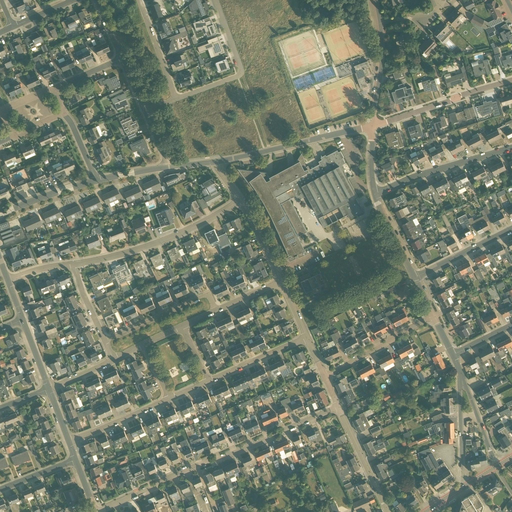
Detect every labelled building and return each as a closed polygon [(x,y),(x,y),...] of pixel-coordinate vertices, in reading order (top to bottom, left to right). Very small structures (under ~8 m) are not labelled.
[(23,3),(27,1),(30,0),(19,0),(20,1),(15,4),(20,14),(27,11),(23,3)] [(163,6),(160,0),(153,0),(152,1),(154,4),(149,6),(154,18),(162,15),(159,7),(163,6)] [(198,0),(193,0),(188,6),(187,6),(190,14),(194,12),(198,10),(201,18),(206,16),(205,12),(208,11),(205,4),(201,5),(198,0)] [(475,6),(474,5),(472,0),(464,4),(467,10),(475,6)] [(502,16),(498,7),(499,7),(498,4),(496,4),(495,1),(488,4),(495,19),(502,16)] [(91,16),(92,16),(91,14),(90,15),(89,13),(88,14),(85,8),(81,10),(81,12),(79,13),(82,21),(83,21),(85,25),(93,22),(91,16)] [(466,19),(457,10),(448,19),(455,26),(460,22),(462,24),(466,19)] [(79,22),(78,20),(76,14),(68,18),(68,19),(61,22),(63,28),(61,29),(63,34),(66,33),(65,30),(69,29),(77,26),(76,24),(79,22)] [(484,21),(478,18),(475,24),(481,27),(484,21)] [(205,23),(203,19),(193,23),(196,31),(204,28),(205,32),(209,31),(210,36),(215,35),(212,26),(210,26),(209,21),(205,23)] [(484,21),(481,27),(486,30),(491,27),(489,23),(485,21),(484,21)] [(47,36),(44,38),(45,39),(45,40),(46,41),(53,38),(53,39),(58,37),(55,31),(58,29),(54,22),(50,24),(51,25),(43,28),(47,36)] [(168,31),(169,36),(174,34),(172,27),(170,28),(168,22),(159,25),(162,33),(168,31)] [(449,29),(443,23),(434,33),(440,40),(445,35),(444,34),(449,29)] [(509,32),(506,24),(505,24),(497,31),(499,36),(498,37),(501,43),(508,40),(511,38),(511,34),(510,31),(509,32)] [(494,26),(491,27),(486,30),(488,34),(494,32),(496,31),(494,26)] [(45,39),(44,38),(41,30),(33,33),(33,34),(26,38),(31,49),(35,47),(35,45),(42,41),(45,40),(45,39)] [(396,37),(398,45),(410,42),(408,32),(404,33),(404,35),(396,37)] [(174,36),(167,38),(168,41),(162,43),(166,54),(175,51),(171,41),(175,39),(174,36)] [(9,51),(10,54),(13,53),(12,52),(17,50),(18,54),(23,52),(23,53),(26,51),(23,44),(23,45),(19,37),(15,39),(16,41),(8,44),(11,50),(9,51)] [(437,45),(434,42),(430,39),(425,44),(423,43),(424,44),(420,48),(425,52),(422,55),(425,58),(428,55),(427,55),(437,45)] [(219,54),(223,52),(221,47),(220,47),(218,41),(209,44),(209,43),(197,47),(199,53),(211,49),(215,57),(219,55),(219,54)] [(100,45),(104,53),(110,51),(106,43),(100,45)] [(98,56),(104,53),(100,45),(94,48),(98,56)] [(53,56),(55,63),(58,61),(53,50),(50,51),(52,57),(53,56)] [(83,53),(86,61),(92,59),(88,50),(83,53)] [(80,64),(86,61),(83,53),(76,56),(80,64)] [(171,65),(173,72),(178,70),(178,71),(184,69),(183,68),(184,68),(181,60),(185,59),(183,54),(172,59),(173,62),(175,62),(175,64),(171,65)] [(44,70),(41,71),(43,74),(45,79),(51,77),(46,65),(41,55),(37,56),(42,67),(43,67),(44,70)] [(13,61),(11,58),(9,59),(6,60),(7,62),(4,63),(7,69),(12,66),(14,65),(13,61)] [(75,66),(71,58),(65,61),(69,69),(75,66)] [(511,58),(502,61),(504,65),(504,64),(505,68),(509,67),(510,67),(510,66),(511,65),(511,58)] [(229,69),(225,59),(216,62),(220,72),(229,69)] [(471,63),(473,67),(474,71),(475,70),(477,75),(483,73),(483,72),(486,71),(487,75),(492,73),(488,60),(483,61),(483,63),(478,65),(477,61),(471,63)] [(63,72),(69,69),(65,61),(59,63),(63,72)] [(363,77),(369,75),(367,69),(370,68),(368,61),(354,66),(356,73),(355,73),(357,80),(360,79),(362,83),(365,82),(363,77)] [(53,66),(50,67),(48,64),(46,65),(51,77),(57,74),(53,66)] [(395,79),(400,78),(403,77),(401,70),(393,73),(395,79)] [(190,73),(183,75),(184,79),(178,81),(181,87),(191,84),(190,80),(192,79),(190,73)] [(462,73),(452,77),(450,73),(444,75),(445,79),(448,87),(456,84),(465,81),(465,82),(462,73)] [(31,78),(29,75),(26,76),(28,79),(25,81),(28,89),(34,86),(31,78)] [(31,78),(34,86),(40,84),(37,75),(31,78)] [(104,78),(98,80),(101,86),(106,84),(110,91),(113,89),(114,90),(121,86),(116,76),(112,78),(112,79),(110,80),(109,78),(105,80),(104,78)] [(438,91),(436,84),(440,83),(439,78),(435,79),(435,80),(430,81),(430,80),(418,84),(420,90),(424,88),(425,92),(432,90),(433,92),(438,91)] [(17,94),(22,92),(23,91),(19,83),(16,84),(14,81),(11,82),(13,86),(17,94)] [(11,97),(17,94),(13,86),(11,82),(8,83),(10,87),(7,88),(11,97)] [(411,88),(407,89),(406,87),(395,90),(396,92),(392,93),(396,104),(405,101),(406,101),(405,99),(409,98),(410,100),(415,98),(411,88)] [(71,104),(81,99),(83,98),(79,88),(72,92),(71,91),(70,92),(71,92),(70,93),(73,99),(70,100),(71,104)] [(117,110),(128,105),(125,98),(126,98),(122,89),(108,95),(112,104),(114,103),(117,110)] [(511,95),(508,96),(508,97),(501,99),(501,98),(500,98),(503,106),(511,103),(511,107),(511,95)] [(495,112),(492,101),(486,103),(487,104),(479,106),(482,115),(489,113),(490,113),(495,112)] [(471,118),(476,116),(473,107),(464,110),(464,112),(463,112),(455,114),(455,112),(449,114),(452,124),(458,122),(459,124),(467,121),(467,119),(471,118)] [(89,123),(88,120),(91,118),(87,108),(80,111),(83,117),(80,119),(83,126),(88,124),(89,123)] [(130,117),(123,120),(122,116),(119,118),(125,132),(126,132),(127,136),(130,134),(137,131),(136,128),(139,127),(136,121),(133,122),(130,117)] [(443,131),(442,128),(447,126),(444,116),(440,117),(442,122),(439,123),(439,122),(434,124),(436,130),(437,133),(443,131)] [(511,120),(505,124),(506,125),(500,127),(502,132),(505,131),(509,138),(511,136),(511,120)] [(412,139),(415,138),(423,135),(420,124),(408,128),(412,139)] [(100,137),(99,136),(102,135),(98,126),(89,130),(91,137),(89,138),(92,144),(97,142),(95,139),(100,137)] [(500,133),(502,132),(500,127),(497,129),(498,130),(492,133),(496,141),(502,138),(500,133)] [(47,131),(52,141),(60,137),(62,140),(66,138),(64,133),(60,134),(59,130),(52,133),(51,130),(47,131)] [(42,146),(52,141),(47,131),(44,133),(45,136),(39,139),(42,146)] [(394,149),(400,147),(404,146),(399,132),(395,133),(395,134),(391,135),(391,134),(386,135),(391,148),(393,148),(394,149)] [(483,138),(481,133),(479,134),(479,136),(473,139),(477,146),(483,143),(481,139),(483,138)] [(492,133),(489,135),(486,136),(490,144),(496,141),(492,133)] [(449,147),(448,145),(450,143),(448,138),(446,134),(440,136),(442,141),(444,144),(446,148),(449,147)] [(146,142),(144,139),(130,145),(133,152),(139,150),(141,156),(149,153),(146,145),(145,145),(144,143),(146,142)] [(462,144),(465,143),(462,139),(460,140),(460,141),(455,144),(459,152),(464,149),(462,144)] [(471,149),(477,146),(473,139),(467,142),(468,142),(471,149)] [(98,143),(100,148),(97,149),(100,156),(97,157),(100,164),(106,162),(106,161),(109,160),(108,157),(108,156),(104,147),(106,146),(104,141),(98,143)] [(444,150),(446,148),(444,144),(441,145),(442,147),(436,150),(440,157),(446,154),(444,150)] [(453,155),(459,152),(455,144),(449,147),(453,155)] [(34,152),(31,145),(25,148),(24,145),(20,147),(24,157),(34,152)] [(425,155),(428,154),(426,149),(425,150),(423,147),(422,148),(423,151),(423,152),(421,153),(418,154),(417,155),(421,163),(423,162),(427,160),(425,155)] [(436,150),(435,147),(429,149),(428,148),(426,149),(428,154),(430,153),(434,160),(440,157),(436,150)] [(320,164),(310,170),(288,181),(296,195),(299,200),(307,196),(317,215),(322,212),(324,216),(319,218),(324,228),(348,215),(350,219),(364,212),(361,207),(360,207),(359,205),(360,205),(360,204),(359,204),(356,199),(358,197),(344,171),(345,170),(343,165),(346,163),(343,158),(344,158),(341,151),(339,152),(337,150),(333,153),(323,158),(321,156),(323,159),(319,162),(320,164)] [(416,152),(410,155),(412,158),(415,166),(421,163),(417,155),(416,152)] [(2,155),(6,165),(16,160),(17,163),(21,161),(18,154),(14,156),(13,153),(7,156),(5,153),(2,155)] [(310,170),(308,166),(306,167),(305,167),(305,165),(303,159),(302,155),(299,158),(295,164),(296,165),(296,164),(297,166),(293,168),(293,167),(293,168),(292,168),(288,170),(286,172),(286,171),(285,171),(286,172),(285,172),(278,175),(278,176),(276,177),(271,179),(271,180),(267,182),(261,173),(261,172),(243,170),(243,171),(244,171),(242,173),(254,190),(254,189),(255,189),(256,188),(257,188),(257,189),(261,194),(260,195),(261,195),(263,197),(266,202),(265,202),(266,202),(266,203),(270,209),(269,209),(269,210),(270,209),(270,210),(274,217),(273,217),(274,217),(274,218),(277,224),(277,225),(277,224),(278,225),(281,232),(280,232),(281,232),(281,233),(284,240),(283,240),(284,240),(285,241),(288,247),(287,248),(288,247),(288,248),(289,250),(289,251),(291,255),(290,255),(291,255),(292,257),(288,258),(289,260),(289,261),(290,261),(298,258),(299,258),(307,254),(305,250),(304,249),(302,245),(298,237),(299,237),(307,232),(304,226),(302,222),(301,222),(298,216),(299,216),(298,216),(295,210),(296,209),(294,205),(293,206),(289,200),(290,199),(291,199),(290,196),(292,195),(293,197),(296,195),(288,181),(310,170)] [(395,171),(393,165),(394,164),(395,163),(395,161),(396,160),(396,159),(396,158),(396,157),(386,159),(388,164),(382,166),(384,172),(390,169),(392,173),(395,171)] [(62,165),(66,175),(70,174),(69,171),(75,168),(72,161),(62,165)] [(500,172),(506,169),(502,162),(497,165),(500,172)] [(63,177),(66,175),(62,165),(53,169),(52,166),(47,167),(51,175),(54,174),(55,177),(62,174),(63,177)] [(500,172),(497,165),(491,168),(493,172),(490,174),(493,178),(495,177),(496,178),(501,175),(500,172)] [(493,178),(490,174),(487,175),(484,167),(478,170),(482,178),(483,181),(487,179),(488,182),(490,181),(490,180),(493,178)] [(476,181),(482,178),(478,170),(472,173),(474,178),(472,179),(474,184),(476,182),(476,181)] [(48,174),(45,175),(43,171),(33,176),(36,183),(42,180),(43,183),(51,179),(48,174)] [(167,186),(186,178),(183,173),(180,174),(179,173),(177,173),(175,174),(172,174),(170,175),(168,175),(167,176),(167,175),(163,177),(167,186)] [(474,184),(472,179),(469,180),(465,173),(459,176),(463,183),(465,187),(470,185),(473,190),(476,188),(474,184)] [(459,190),(465,187),(463,183),(459,176),(453,179),(455,183),(453,185),(455,189),(457,193),(460,192),(459,190)] [(157,178),(150,181),(154,191),(161,188),(163,191),(165,190),(164,186),(161,187),(157,178)] [(211,195),(217,192),(213,184),(214,183),(212,178),(202,183),(205,188),(209,195),(210,194),(211,195)] [(444,189),(450,186),(446,178),(441,181),(444,189)] [(25,191),(29,189),(25,179),(14,184),(18,191),(24,188),(25,191)] [(143,184),(147,194),(154,191),(150,181),(143,184)] [(444,189),(441,181),(435,184),(437,189),(434,190),(436,195),(437,195),(438,198),(441,197),(440,195),(446,192),(444,189)] [(431,190),(428,184),(420,188),(426,200),(428,198),(426,193),(431,190)] [(135,199),(141,196),(142,196),(138,186),(131,190),(135,199)] [(0,198),(6,196),(7,199),(11,197),(6,187),(0,190),(0,198)] [(421,196),(419,192),(417,187),(412,189),(414,194),(416,193),(418,197),(421,196)] [(109,192),(113,201),(121,198),(117,189),(109,192)] [(128,202),(135,199),(131,190),(124,193),(128,202)] [(204,198),(208,206),(211,205),(211,203),(223,196),(219,190),(217,192),(211,195),(210,194),(209,195),(204,198)] [(106,205),(113,201),(109,192),(102,195),(106,205)] [(403,205),(406,204),(401,195),(390,200),(393,207),(394,207),(395,209),(403,205)] [(90,200),(95,210),(102,207),(98,197),(90,200)] [(87,213),(95,210),(90,200),(83,203),(87,213)] [(194,210),(199,207),(195,201),(192,203),(192,204),(191,204),(180,209),(180,210),(179,210),(181,214),(182,214),(184,218),(195,213),(194,210)] [(71,209),(75,218),(83,215),(79,205),(71,209)] [(414,215),(417,213),(419,212),(418,209),(412,212),(409,206),(402,209),(396,212),(399,218),(401,218),(402,221),(408,218),(415,215),(414,215)] [(50,211),(54,220),(61,217),(57,207),(50,211)] [(68,221),(75,218),(71,209),(64,212),(68,221)] [(171,215),(172,214),(170,209),(161,212),(164,221),(166,225),(173,222),(171,215)] [(501,223),(506,220),(503,214),(503,213),(501,210),(499,211),(499,212),(501,214),(497,216),(501,223)] [(47,223),(54,220),(50,211),(42,214),(47,223)] [(413,220),(416,218),(419,217),(417,213),(414,215),(415,215),(408,218),(409,221),(402,225),(405,231),(416,226),(413,220)] [(455,234),(451,226),(450,224),(444,213),(441,214),(447,227),(447,228),(450,233),(444,236),(448,242),(449,246),(450,248),(457,245),(454,239),(452,235),(455,234)] [(495,226),(501,223),(497,216),(494,218),(493,215),(492,214),(490,216),(495,226)] [(31,219),(35,228),(42,225),(38,216),(31,219)] [(133,224),(137,234),(147,231),(144,223),(145,222),(143,217),(135,220),(136,222),(133,224)] [(463,229),(468,239),(473,237),(470,230),(473,229),(468,219),(467,217),(463,219),(467,227),(463,229)] [(479,234),(484,231),(478,219),(474,221),(472,219),(473,219),(472,217),(472,218),(472,217),(468,219),(473,229),(475,227),(479,234)] [(478,219),(484,231),(490,228),(485,218),(483,219),(482,217),(478,219)] [(228,228),(233,225),(236,231),(242,228),(239,222),(241,222),(239,218),(223,226),(226,232),(229,230),(228,228)] [(28,232),(35,228),(31,219),(23,222),(28,232)] [(0,231),(5,244),(6,244),(15,240),(24,236),(21,229),(12,232),(8,222),(0,225),(1,227),(0,227),(0,231)] [(468,239),(463,229),(458,231),(455,224),(451,226),(455,234),(458,232),(462,242),(468,239)] [(100,244),(99,239),(97,236),(102,234),(99,226),(94,228),(96,233),(92,234),(85,236),(87,244),(89,249),(89,248),(95,245),(96,246),(100,244)] [(418,237),(424,234),(424,233),(428,231),(426,229),(419,233),(416,226),(405,231),(409,238),(416,234),(417,237),(418,237)] [(125,237),(122,228),(108,233),(111,241),(118,238),(121,237),(122,238),(125,237)] [(226,232),(218,236),(214,230),(215,230),(214,229),(209,232),(210,233),(206,234),(206,233),(205,234),(211,248),(224,242),(229,239),(226,232)] [(415,250),(422,247),(426,245),(422,238),(425,236),(424,234),(418,237),(420,240),(411,243),(415,250)] [(198,249),(194,239),(183,244),(184,244),(188,253),(198,249)] [(448,249),(447,247),(443,240),(438,242),(441,247),(443,252),(448,249)] [(70,252),(77,249),(74,241),(59,247),(62,254),(70,251),(70,252)] [(248,258),(258,254),(257,250),(253,252),(250,244),(243,247),(248,258)] [(237,245),(228,250),(230,253),(230,254),(239,249),(237,245)] [(508,257),(507,256),(507,255),(502,245),(497,248),(502,258),(503,260),(507,257),(508,257)] [(182,257),(178,249),(179,249),(178,248),(177,246),(166,252),(167,251),(172,261),(182,257)] [(31,263),(30,261),(34,259),(30,248),(26,249),(27,254),(24,255),(23,253),(16,256),(14,252),(17,251),(16,247),(12,248),(13,251),(8,253),(13,265),(14,264),(15,267),(25,263),(26,265),(31,263)] [(38,252),(41,259),(48,257),(48,258),(52,256),(49,248),(38,252)] [(502,259),(502,258),(497,248),(491,251),(494,257),(491,258),(496,267),(499,266),(496,261),(499,260),(497,256),(500,255),(502,259)] [(428,251),(418,256),(421,263),(428,260),(426,256),(430,255),(428,251)] [(149,259),(150,258),(155,268),(165,263),(160,253),(149,258),(149,259)] [(496,267),(491,258),(489,260),(486,254),(480,256),(484,263),(489,261),(494,271),(497,270),(495,268),(496,267)] [(484,264),(484,263),(480,256),(475,259),(478,266),(479,269),(477,270),(481,278),(483,277),(480,269),(483,268),(485,273),(488,271),(484,264)] [(143,276),(142,272),(148,269),(143,259),(133,264),(137,272),(134,274),(136,278),(136,279),(143,276)] [(172,278),(175,276),(168,261),(166,262),(168,268),(167,268),(169,272),(172,278)] [(253,276),(249,278),(251,283),(268,275),(266,271),(261,262),(262,262),(254,265),(258,275),(253,277),(253,276)] [(474,271),(473,269),(469,262),(464,265),(469,275),(470,278),(473,277),(471,274),(474,272),(479,281),(481,280),(481,278),(477,270),(474,271)] [(112,270),(116,278),(119,285),(127,281),(126,280),(128,280),(127,277),(132,275),(129,269),(128,269),(126,264),(121,266),(120,265),(116,267),(117,267),(117,268),(112,270)] [(203,277),(202,277),(201,275),(204,274),(200,265),(196,267),(197,269),(198,269),(200,274),(195,276),(197,280),(200,287),(206,284),(203,277)] [(463,277),(469,275),(464,265),(458,267),(461,272),(458,274),(460,278),(463,284),(466,282),(463,277)] [(98,273),(98,274),(103,285),(104,286),(114,281),(117,288),(119,288),(120,287),(119,285),(116,278),(112,280),(108,270),(102,273),(102,272),(98,273)] [(179,284),(179,285),(180,287),(183,295),(189,292),(186,285),(186,284),(185,282),(187,281),(183,273),(181,274),(182,276),(181,276),(184,282),(179,284)] [(320,278),(322,277),(320,273),(311,277),(309,273),(300,277),(302,281),(301,281),(302,285),(303,285),(304,287),(320,279),(320,278)] [(99,290),(97,287),(103,285),(98,274),(89,278),(94,287),(92,288),(94,292),(99,290)] [(447,278),(446,278),(445,274),(433,280),(437,287),(439,285),(441,288),(445,286),(443,281),(447,278)] [(55,279),(59,291),(66,288),(64,284),(67,283),(67,282),(70,281),(68,275),(65,276),(64,275),(58,277),(58,278),(55,279)] [(180,287),(179,285),(174,287),(171,281),(176,278),(175,276),(172,278),(166,280),(170,289),(173,288),(177,298),(183,295),(180,287)] [(237,280),(241,287),(247,285),(243,277),(237,280)] [(56,292),(59,291),(55,279),(52,280),(46,282),(49,290),(49,292),(56,290),(56,292)] [(325,284),(323,280),(321,281),(320,279),(304,287),(305,289),(304,289),(306,293),(307,293),(309,296),(318,292),(316,288),(325,284)] [(168,290),(170,289),(166,280),(163,282),(167,290),(162,293),(163,295),(166,303),(172,300),(168,290)] [(194,290),(200,287),(197,280),(191,283),(194,290)] [(235,290),(241,287),(237,280),(231,283),(235,290)] [(42,292),(49,290),(46,282),(39,284),(41,288),(38,289),(39,294),(40,295),(43,294),(42,292)] [(230,292),(228,288),(227,285),(225,286),(223,282),(219,284),(219,285),(220,288),(224,295),(230,292)] [(441,302),(450,297),(451,296),(448,291),(452,289),(452,290),(456,288),(454,284),(453,285),(445,289),(446,291),(437,295),(441,302)] [(406,285),(400,288),(397,290),(402,299),(411,295),(406,285)] [(34,298),(32,293),(29,286),(22,289),(29,305),(34,303),(33,298),(34,298)] [(120,290),(119,288),(117,288),(114,290),(106,294),(107,296),(112,294),(113,295),(116,294),(115,292),(120,290)] [(224,295),(220,288),(214,290),(218,298),(224,295)] [(66,306),(75,301),(73,295),(65,298),(65,299),(63,300),(66,306)] [(160,305),(166,303),(163,295),(157,298),(160,305)] [(270,310),(274,309),(276,308),(274,305),(280,302),(277,295),(266,300),(268,306),(270,310)] [(112,310),(113,309),(112,307),(109,301),(108,297),(107,297),(98,301),(102,311),(103,312),(102,311),(108,309),(109,311),(112,310)] [(444,308),(452,304),(453,303),(450,297),(441,302),(444,308)] [(156,307),(152,300),(146,303),(150,310),(156,307)] [(70,314),(69,312),(78,307),(75,301),(66,306),(65,306),(67,311),(62,314),(63,317),(70,314)] [(504,318),(510,315),(504,302),(501,303),(504,309),(501,310),(504,318)] [(143,313),(150,310),(146,303),(140,305),(143,313)] [(48,313),(45,307),(45,306),(42,307),(41,306),(37,308),(30,311),(33,318),(40,315),(48,313)] [(399,315),(402,323),(409,320),(406,314),(407,313),(403,306),(400,308),(401,309),(402,309),(404,313),(399,315)] [(130,310),(133,318),(139,315),(135,308),(130,310)] [(251,320),(249,318),(253,316),(249,308),(246,310),(243,311),(246,319),(248,322),(251,320)] [(276,313),(275,312),(274,309),(270,310),(263,313),(265,318),(273,314),(276,321),(279,319),(287,316),(283,309),(276,313)] [(488,313),(488,312),(486,309),(484,310),(487,317),(484,319),(487,326),(493,323),(488,313)] [(127,321),(133,318),(130,310),(123,313),(127,321)] [(458,311),(455,313),(453,310),(447,314),(450,320),(460,315),(458,311)] [(488,313),(493,323),(499,320),(493,310),(488,312),(488,313)] [(240,322),(246,319),(243,311),(240,312),(240,313),(237,314),(236,314),(240,322)] [(399,315),(393,318),(391,314),(390,311),(385,313),(387,317),(390,322),(393,321),(396,326),(402,323),(399,315)] [(76,322),(83,319),(81,312),(73,316),(76,322)] [(110,328),(120,323),(122,322),(118,312),(115,313),(105,318),(110,329),(110,328)] [(463,325),(472,320),(471,317),(463,321),(460,315),(450,320),(453,326),(461,322),(463,325)] [(232,329),(231,326),(234,325),(231,317),(230,317),(227,318),(224,320),(228,328),(229,330),(232,329)] [(386,324),(390,322),(387,317),(385,318),(377,322),(379,326),(383,333),(389,330),(386,324)] [(45,318),(42,319),(38,321),(39,324),(36,325),(38,332),(45,330),(43,326),(47,325),(45,318)] [(76,329),(78,328),(79,328),(86,325),(83,319),(76,322),(77,325),(75,326),(76,329)] [(218,323),(221,331),(228,328),(224,320),(221,321),(218,323),(218,322),(218,323)] [(374,328),(372,324),(370,321),(366,324),(367,326),(370,332),(373,331),(376,336),(383,333),(379,326),(374,328)] [(277,333),(281,332),(282,331),(284,335),(293,331),(290,324),(285,326),(283,323),(274,327),(277,333)] [(356,330),(353,325),(352,323),(347,325),(349,327),(348,327),(351,332),(356,330)] [(473,333),(471,329),(468,323),(464,325),(466,328),(459,332),(462,339),(469,335),(473,333)] [(370,340),(367,333),(370,332),(367,326),(361,329),(361,331),(358,333),(360,337),(361,336),(364,343),(370,340)] [(47,336),(57,332),(56,327),(51,329),(45,331),(47,336)] [(219,333),(218,330),(216,327),(206,332),(205,329),(197,332),(198,335),(198,336),(200,339),(206,336),(207,339),(208,338),(213,336),(219,333)] [(84,339),(91,336),(89,330),(81,333),(84,339)] [(54,338),(56,337),(58,343),(61,342),(57,332),(47,336),(48,339),(42,341),(45,349),(52,346),(49,340),(54,338)] [(266,337),(264,332),(261,334),(255,337),(254,335),(254,336),(260,349),(263,347),(266,346),(267,346),(263,338),(266,337)] [(11,339),(6,341),(9,348),(14,346),(13,343),(20,340),(17,333),(10,335),(11,339)] [(350,341),(353,348),(359,345),(353,333),(347,336),(348,338),(350,341)] [(350,341),(348,338),(346,335),(341,338),(342,341),(341,342),(347,352),(351,350),(352,350),(353,349),(353,348),(350,341)] [(91,336),(84,339),(87,345),(94,342),(91,336)] [(257,350),(260,349),(254,336),(251,337),(253,342),(250,343),(253,352),(254,351),(257,350)] [(64,348),(69,346),(66,337),(61,340),(64,348)] [(204,351),(216,346),(214,343),(211,345),(209,341),(208,338),(207,339),(203,340),(204,343),(201,345),(202,345),(203,348),(204,351)] [(503,341),(507,348),(510,346),(511,348),(511,341),(510,338),(503,341)] [(334,358),(330,348),(327,341),(321,344),(324,351),(325,351),(326,353),(324,354),(327,361),(334,358)] [(503,350),(507,348),(503,341),(497,345),(500,351),(498,352),(500,358),(502,361),(501,358),(506,356),(503,350)] [(408,354),(413,352),(415,356),(421,353),(418,347),(414,350),(411,344),(404,347),(408,354)] [(215,354),(213,351),(219,348),(218,345),(216,346),(204,351),(206,354),(207,357),(207,358),(210,356),(211,359),(216,357),(215,354)] [(244,346),(238,349),(236,345),(236,346),(241,357),(244,356),(244,355),(247,354),(248,354),(244,346)] [(341,355),(338,348),(336,345),(330,348),(334,358),(341,355)] [(238,358),(241,357),(236,346),(230,348),(231,352),(235,360),(238,358)] [(23,349),(20,350),(19,347),(11,350),(11,351),(12,351),(12,352),(13,353),(14,353),(15,353),(16,353),(16,352),(18,357),(13,359),(14,359),(10,360),(11,364),(15,362),(15,363),(20,361),(19,358),(26,356),(23,349)] [(92,353),(91,349),(90,347),(86,349),(84,350),(87,358),(90,357),(92,361),(99,358),(96,351),(92,353)] [(410,358),(408,354),(404,347),(398,351),(401,356),(400,357),(397,358),(401,366),(405,363),(404,361),(410,358)] [(500,358),(498,352),(495,353),(492,347),(486,350),(489,358),(493,356),(497,363),(499,362),(502,361),(500,358)] [(84,359),(87,358),(84,350),(79,352),(74,355),(76,360),(79,366),(86,363),(84,359)] [(478,357),(485,371),(487,370),(488,370),(485,364),(488,362),(487,359),(489,358),(486,350),(480,353),(481,355),(478,357)] [(300,362),(306,359),(303,351),(292,356),(296,364),(300,362)] [(435,364),(443,360),(440,354),(434,357),(431,351),(426,354),(429,361),(430,360),(432,365),(435,364)] [(223,361),(222,358),(223,357),(229,354),(228,352),(222,354),(216,357),(211,359),(213,362),(211,363),(212,366),(214,369),(221,366),(221,365),(220,363),(223,361)] [(400,364),(397,358),(394,360),(391,354),(385,357),(388,365),(390,368),(395,366),(396,368),(401,366),(400,364)] [(383,367),(388,365),(385,357),(378,361),(381,366),(380,367),(378,368),(381,374),(382,376),(383,376),(386,374),(387,374),(383,367)] [(479,374),(484,371),(485,371),(478,357),(475,358),(469,361),(472,369),(476,367),(477,369),(479,374)] [(20,361),(15,363),(16,366),(21,365),(23,370),(30,367),(27,360),(20,363),(20,361)] [(133,371),(144,366),(143,364),(138,366),(136,361),(136,360),(129,363),(133,371)] [(276,363),(280,371),(283,377),(289,374),(290,375),(293,374),(292,373),(288,362),(285,364),(283,360),(280,362),(276,363)] [(440,370),(446,367),(443,360),(435,364),(438,369),(434,371),(435,373),(440,371),(440,370)] [(65,365),(62,366),(60,367),(57,361),(51,364),(54,372),(60,370),(61,373),(67,371),(65,365)] [(274,374),(280,371),(276,363),(273,364),(273,365),(270,366),(272,370),(269,371),(271,377),(273,379),(273,380),(275,378),(274,375),(274,374)] [(381,374),(378,368),(376,369),(374,370),(372,364),(365,368),(369,375),(374,372),(376,376),(381,374)] [(136,379),(143,376),(141,371),(145,369),(144,366),(133,371),(136,379)] [(271,377),(269,371),(266,372),(264,368),(264,369),(261,370),(258,371),(261,379),(268,377),(270,381),(273,379),(271,377)] [(364,377),(369,375),(365,368),(359,371),(361,376),(360,377),(358,378),(362,385),(366,383),(365,381),(364,377)] [(3,372),(6,380),(11,378),(16,376),(15,372),(11,373),(10,372),(9,372),(8,370),(3,372)] [(110,373),(113,380),(119,377),(117,370),(110,373)] [(255,382),(261,379),(258,371),(255,373),(252,374),(251,374),(252,375),(249,377),(254,388),(256,387),(257,386),(255,382)] [(35,381),(32,374),(26,376),(24,373),(18,375),(20,380),(21,380),(24,386),(29,384),(28,383),(35,381)] [(107,382),(113,380),(110,373),(105,376),(107,382),(104,383),(107,389),(110,387),(107,382)] [(317,376),(315,374),(315,373),(310,375),(305,378),(308,384),(312,383),(315,390),(320,388),(318,384),(320,383),(317,376)] [(253,388),(254,388),(249,377),(246,378),(246,377),(243,379),(242,378),(239,380),(243,388),(244,390),(247,388),(246,387),(249,385),(251,389),(253,388)] [(499,377),(490,382),(493,388),(503,384),(499,377)] [(103,387),(104,390),(107,389),(104,383),(101,384),(99,378),(93,381),(97,390),(103,387)] [(339,384),(336,385),(339,393),(345,390),(346,391),(360,385),(357,379),(353,381),(353,382),(349,384),(346,378),(337,381),(338,382),(339,384)] [(6,387),(5,383),(3,379),(0,381),(0,380),(0,397),(4,395),(5,396),(6,397),(10,396),(8,390),(9,390),(8,386),(6,387)] [(141,380),(142,380),(141,379),(137,381),(136,382),(137,384),(135,385),(138,393),(140,392),(142,392),(153,387),(152,384),(147,386),(145,381),(142,382),(141,380)] [(237,392),(236,391),(243,388),(239,380),(236,381),(233,383),(234,386),(231,388),(234,393),(237,392)] [(97,391),(97,390),(93,381),(87,383),(90,390),(87,391),(90,398),(92,397),(92,396),(94,395),(93,393),(97,391)] [(434,395),(434,396),(441,395),(443,394),(443,391),(452,390),(451,386),(451,384),(451,383),(442,384),(442,385),(438,385),(438,392),(434,392),(434,395)] [(234,393),(231,388),(229,389),(227,385),(227,386),(224,387),(221,388),(225,398),(226,398),(232,396),(231,395),(234,393)] [(489,386),(478,392),(482,400),(493,394),(489,386)] [(142,392),(145,400),(152,397),(150,391),(154,389),(153,387),(142,392)] [(226,398),(225,398),(221,388),(218,389),(218,390),(215,391),(214,391),(216,395),(213,396),(216,403),(220,412),(223,411),(220,402),(226,399),(226,398)] [(76,398),(75,395),(73,389),(68,391),(62,393),(64,400),(71,398),(72,400),(76,398)] [(348,395),(342,397),(345,405),(351,402),(349,398),(355,396),(352,389),(346,391),(348,395)] [(319,401),(326,397),(325,394),(324,392),(323,390),(314,395),(315,398),(307,402),(308,406),(309,405),(312,404),(319,401)] [(216,403),(213,396),(210,397),(208,394),(203,396),(206,405),(207,405),(212,402),(213,404),(216,403)] [(453,398),(444,398),(443,394),(441,395),(434,396),(434,398),(430,400),(431,403),(444,399),(444,401),(441,401),(441,402),(440,402),(440,405),(441,405),(441,406),(444,406),(444,405),(453,405),(453,398)] [(487,403),(484,404),(488,412),(499,407),(496,400),(499,398),(498,395),(486,400),(487,403)] [(121,401),(125,408),(130,406),(127,398),(126,396),(120,398),(121,401)] [(208,408),(207,405),(206,405),(203,396),(197,399),(199,402),(196,404),(199,410),(202,409),(202,410),(203,410),(203,411),(208,409),(208,408)] [(319,401),(319,402),(322,406),(329,403),(326,397),(319,401)] [(399,401),(397,397),(393,398),(390,400),(393,405),(399,401)] [(75,409),(80,407),(76,398),(72,400),(72,402),(66,405),(68,412),(75,409)] [(292,405),(295,412),(301,410),(301,411),(305,410),(301,401),(300,398),(295,400),(296,403),(292,405)] [(285,407),(289,406),(286,399),(280,401),(282,404),(283,408),(278,410),(282,418),(288,415),(285,407)] [(118,411),(125,408),(121,401),(115,403),(118,411)] [(199,410),(196,404),(193,405),(192,401),(186,404),(191,414),(196,412),(199,410)] [(244,406),(243,405),(242,403),(234,406),(237,412),(240,410),(239,408),(244,406)] [(182,418),(191,414),(186,404),(180,406),(182,410),(179,411),(182,418)] [(107,416),(103,408),(102,405),(96,407),(97,411),(101,419),(107,416)] [(444,406),(444,409),(444,413),(453,413),(453,405),(444,405),(444,406)] [(38,415),(45,413),(42,406),(35,408),(36,412),(32,414),(34,420),(39,418),(38,415)] [(103,408),(107,416),(113,413),(110,406),(103,408)] [(270,411),(269,407),(266,409),(271,422),(278,419),(276,413),(271,414),(270,411)] [(79,411),(77,412),(75,409),(68,412),(71,418),(77,416),(78,418),(83,416),(86,415),(85,411),(80,413),(79,411)] [(182,418),(179,411),(176,412),(175,409),(169,411),(173,420),(174,423),(180,420),(181,422),(183,421),(182,418)] [(271,422),(266,409),(263,410),(265,414),(261,415),(262,419),(265,425),(271,422)] [(364,423),(368,421),(366,417),(373,413),(371,409),(359,415),(360,418),(353,421),(356,427),(364,423)] [(168,422),(173,420),(169,411),(164,414),(165,417),(162,419),(166,425),(168,424),(168,422)] [(23,420),(23,419),(21,415),(17,416),(15,413),(10,415),(12,422),(14,426),(20,424),(21,426),(25,424),(23,420)] [(433,422),(443,418),(441,413),(433,417),(431,418),(433,422)] [(14,426),(12,422),(10,415),(9,416),(8,415),(5,416),(5,417),(3,418),(5,421),(2,422),(5,430),(14,426)] [(244,429),(242,424),(238,415),(235,416),(238,423),(239,423),(240,426),(234,429),(237,437),(243,434),(242,430),(244,429)] [(85,420),(83,416),(78,418),(79,420),(73,423),(75,430),(82,427),(80,422),(85,420)] [(166,425),(162,419),(160,420),(158,416),(152,419),(156,427),(161,425),(162,427),(166,425)] [(251,423),(251,422),(250,420),(251,420),(250,417),(248,418),(248,419),(243,422),(248,432),(254,430),(251,423)] [(260,427),(257,421),(256,418),(251,420),(252,421),(251,422),(251,423),(254,430),(260,427)] [(37,435),(44,432),(43,430),(50,427),(47,420),(44,422),(43,419),(38,421),(35,422),(37,426),(41,424),(42,428),(35,431),(37,435)] [(154,436),(151,429),(156,427),(152,419),(150,420),(149,419),(146,420),(147,421),(148,425),(146,426),(149,433),(151,438),(154,436)] [(366,429),(369,428),(371,427),(368,421),(364,423),(356,427),(359,433),(366,430),(366,429)] [(435,426),(434,424),(433,422),(423,426),(425,430),(433,426),(435,426)] [(441,431),(454,430),(454,423),(440,423),(438,423),(434,424),(435,426),(433,426),(435,433),(441,431)] [(509,440),(511,439),(502,423),(496,427),(499,431),(500,430),(504,436),(498,439),(504,448),(511,443),(509,440)] [(149,433),(146,426),(143,427),(141,424),(136,426),(139,435),(145,432),(146,434),(149,433)] [(234,429),(232,425),(227,428),(226,427),(224,428),(225,430),(226,432),(228,437),(230,436),(232,439),(237,437),(234,429)] [(381,429),(383,428),(381,425),(379,426),(370,430),(372,434),(381,429)] [(140,437),(139,435),(136,426),(130,429),(132,432),(129,434),(132,440),(135,439),(140,437)] [(227,441),(226,438),(228,437),(226,432),(225,430),(218,434),(219,435),(218,436),(221,444),(227,441)] [(319,430),(315,432),(314,430),(307,433),(311,443),(316,441),(316,443),(323,440),(319,430)] [(445,443),(453,443),(452,438),(454,438),(454,430),(441,431),(441,435),(445,435),(445,443)] [(132,440),(129,434),(126,435),(124,431),(119,434),(122,442),(123,442),(128,439),(129,442),(132,440)] [(206,441),(203,442),(202,442),(201,443),(202,445),(204,451),(210,448),(209,445),(211,444),(208,436),(206,431),(202,433),(206,441)] [(45,436),(47,441),(54,439),(52,432),(45,434),(44,432),(37,435),(38,439),(45,436)] [(219,435),(218,434),(217,434),(216,432),(208,436),(211,444),(213,443),(215,446),(221,444),(218,436),(219,435)] [(124,445),(123,442),(122,442),(119,434),(113,436),(115,440),(112,441),(111,439),(113,445),(114,445),(116,450),(119,449),(118,447),(124,445)] [(333,443),(335,446),(340,444),(347,441),(344,434),(328,441),(330,445),(333,443)] [(303,446),(302,442),(299,435),(292,438),(297,449),(300,447),(303,446)] [(419,443),(419,444),(428,440),(427,439),(431,438),(430,435),(425,437),(419,439),(418,440),(419,443)] [(113,445),(111,439),(108,440),(107,436),(100,439),(103,447),(109,444),(110,446),(113,445)] [(199,453),(204,451),(202,445),(201,443),(202,442),(203,442),(201,438),(198,440),(199,440),(194,443),(192,445),(193,448),(195,453),(196,453),(195,452),(198,451),(199,453)] [(366,450),(374,446),(372,443),(376,441),(375,439),(371,441),(364,444),(366,450)] [(285,454),(290,451),(292,451),(290,447),(291,447),(288,440),(281,443),(284,450),(285,454)] [(91,453),(95,452),(98,451),(95,441),(82,446),(84,453),(91,451),(91,453)] [(177,445),(176,442),(171,444),(173,450),(169,452),(171,457),(174,464),(181,461),(177,453),(180,452),(177,445)] [(377,453),(376,452),(376,451),(385,447),(383,442),(378,444),(374,446),(366,450),(369,456),(377,453)] [(279,457),(285,454),(284,450),(281,443),(274,446),(277,452),(279,457)] [(185,446),(182,447),(181,444),(177,445),(180,452),(184,450),(184,451),(187,458),(193,455),(191,449),(190,449),(189,444),(185,446)] [(51,450),(52,455),(59,452),(57,445),(50,448),(49,445),(44,447),(46,451),(51,450)] [(166,459),(165,456),(168,455),(164,447),(160,448),(162,452),(156,454),(158,458),(162,469),(168,466),(167,463),(168,462),(167,461),(166,459)] [(274,459),(273,459),(272,455),(269,448),(262,451),(265,458),(268,456),(270,461),(274,459)] [(300,454),(299,451),(298,449),(295,451),(299,461),(299,460),(305,458),(304,453),(300,454)] [(488,463),(485,449),(482,450),(482,452),(478,452),(479,455),(478,455),(481,465),(488,463)] [(19,453),(23,463),(23,462),(30,459),(30,460),(31,460),(27,450),(19,453)] [(261,459),(265,458),(262,451),(256,454),(258,461),(259,460),(260,464),(263,463),(261,459)] [(103,458),(96,460),(95,455),(96,455),(95,452),(91,453),(88,454),(89,457),(86,458),(88,465),(95,463),(96,465),(104,462),(103,458)] [(453,476),(449,470),(444,463),(439,466),(432,452),(428,455),(427,453),(419,457),(421,459),(427,471),(433,467),(435,472),(443,484),(443,483),(453,476)] [(23,463),(19,453),(11,456),(15,466),(15,465),(17,465),(22,463),(23,463)] [(481,465),(478,455),(476,455),(475,453),(473,454),(473,456),(472,456),(475,469),(475,467),(481,466),(481,465)] [(468,470),(475,469),(472,456),(473,456),(473,454),(468,455),(470,461),(467,461),(468,470)] [(255,467),(253,463),(250,456),(242,460),(245,466),(242,467),(244,473),(248,481),(251,480),(247,472),(251,471),(250,469),(255,467)] [(0,458),(0,467),(1,470),(1,469),(8,466),(8,467),(9,467),(5,457),(0,458)] [(338,472),(357,463),(354,457),(346,461),(348,464),(342,466),(338,458),(332,461),(338,472)] [(279,466),(280,466),(282,471),(286,469),(284,464),(281,458),(277,460),(279,466)] [(157,471),(154,465),(151,467),(149,463),(147,464),(145,460),(143,461),(144,465),(146,464),(151,474),(157,471)] [(144,465),(143,461),(137,463),(135,464),(138,471),(134,472),(137,480),(145,476),(142,470),(145,468),(144,465)] [(244,473),(242,467),(241,467),(239,468),(236,462),(231,465),(235,476),(239,475),(244,473)] [(387,464),(383,463),(382,462),(374,466),(377,473),(389,467),(387,464)] [(343,473),(344,472),(345,473),(351,470),(352,473),(360,469),(357,463),(338,472),(340,478),(345,476),(343,473)] [(231,478),(235,476),(231,465),(225,467),(226,471),(223,472),(225,477),(230,489),(233,496),(235,495),(233,490),(234,490),(233,488),(234,487),(231,478)] [(92,476),(104,472),(102,468),(101,469),(100,466),(91,469),(92,472),(91,472),(92,476)] [(133,478),(128,466),(122,469),(124,473),(119,475),(120,478),(115,480),(116,483),(117,485),(119,488),(123,486),(124,487),(131,484),(129,478),(132,476),(133,478)] [(389,476),(389,477),(393,475),(390,470),(389,467),(377,473),(381,479),(389,476)] [(225,477),(223,472),(223,470),(220,471),(220,469),(214,472),(217,480),(225,477)] [(262,475),(259,469),(256,470),(258,476),(256,477),(254,472),(252,473),(255,480),(262,477),(262,475)] [(432,474),(435,477),(433,478),(432,477),(429,479),(424,470),(421,473),(424,479),(428,485),(432,483),(436,489),(443,484),(435,472),(432,474)] [(63,490),(70,487),(69,482),(72,481),(69,474),(65,475),(64,473),(60,475),(63,483),(60,484),(63,490)] [(109,473),(109,474),(93,479),(96,487),(102,484),(106,483),(105,480),(111,478),(109,473)] [(216,485),(214,485),(212,481),(213,480),(210,473),(204,476),(207,483),(209,488),(210,492),(218,489),(216,485)] [(205,489),(203,485),(200,478),(193,481),(198,492),(205,489)] [(426,487),(428,485),(424,479),(420,481),(420,482),(422,485),(418,488),(423,494),(428,491),(426,487)] [(497,479),(485,486),(490,494),(501,486),(497,479)] [(193,497),(190,490),(187,483),(181,486),(184,493),(185,496),(186,498),(189,497),(190,498),(193,497)] [(362,492),(368,489),(369,488),(366,483),(363,484),(362,483),(355,487),(358,493),(362,492)] [(43,495),(42,491),(45,490),(43,484),(35,486),(37,491),(34,492),(37,498),(38,501),(43,499),(42,496),(43,495)] [(71,506),(75,505),(73,501),(79,499),(74,488),(67,491),(65,492),(67,498),(68,502),(67,502),(69,507),(71,506)] [(181,498),(178,492),(176,488),(169,491),(173,501),(181,498)] [(33,498),(32,496),(29,489),(23,492),(25,498),(23,499),(25,504),(29,502),(28,500),(33,498)] [(233,496),(230,489),(223,492),(228,506),(235,503),(233,496)] [(158,508),(161,507),(160,503),(166,500),(163,493),(157,496),(159,501),(156,502),(156,503),(155,504),(158,511),(159,511),(158,508)] [(476,494),(474,495),(473,493),(470,496),(461,501),(462,502),(461,502),(461,503),(459,511),(458,511),(482,511),(484,507),(483,505),(476,494)] [(20,511),(16,502),(19,501),(16,494),(9,497),(12,503),(9,504),(11,511),(12,510),(12,511),(17,511),(19,511),(20,511)] [(374,499),(376,498),(374,494),(368,497),(371,503),(371,504),(375,502),(374,499)] [(405,497),(407,500),(411,506),(412,506),(415,504),(414,504),(418,501),(413,495),(413,496),(412,494),(410,496),(409,495),(405,497)] [(403,499),(401,497),(397,500),(399,503),(394,507),(398,511),(402,511),(406,510),(402,506),(406,503),(403,499)] [(268,509),(281,504),(279,498),(266,503),(268,509)] [(369,502),(367,498),(353,503),(354,508),(369,502)] [(157,511),(154,502),(146,505),(146,504),(142,506),(144,511),(157,511)]
